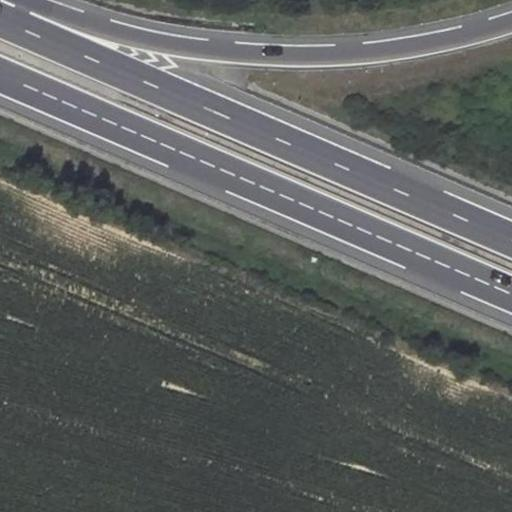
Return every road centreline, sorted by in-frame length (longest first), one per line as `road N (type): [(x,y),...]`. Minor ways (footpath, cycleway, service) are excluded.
road 1 (trunk): [(0,74),(511,294)]
road 2 (trunk): [(511,239),(20,28)]
road 3 (trunk): [(511,22),(396,51),(296,56),(213,52),(89,25),(20,28)]
